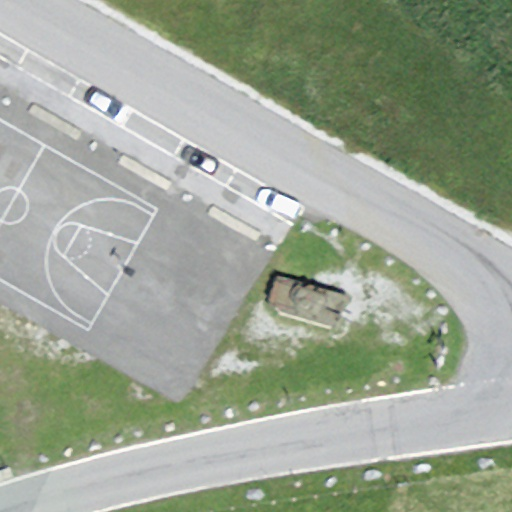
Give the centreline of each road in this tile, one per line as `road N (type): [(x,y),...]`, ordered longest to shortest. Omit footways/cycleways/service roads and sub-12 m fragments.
road 1 (unclassified): [(511,287),(13,0)]
road 2 (unclassified): [(8,511),(218,457),(511,411)]
